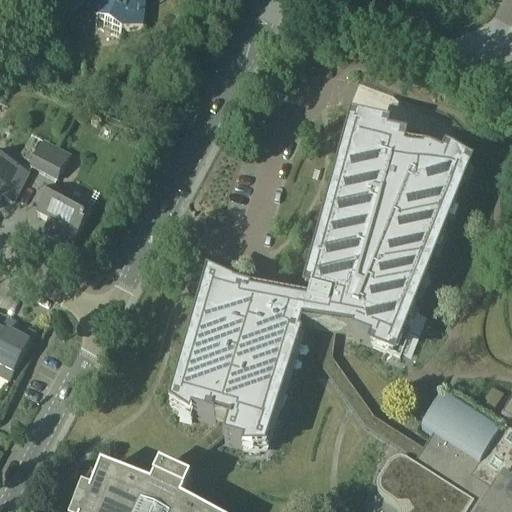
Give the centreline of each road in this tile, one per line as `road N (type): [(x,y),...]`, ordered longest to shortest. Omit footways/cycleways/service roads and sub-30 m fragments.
road 1 (tertiary): [(268,0),(102,321)]
road 2 (tertiary): [(102,321),(2,511)]
road 3 (tertiary): [(478,66),(324,0)]
